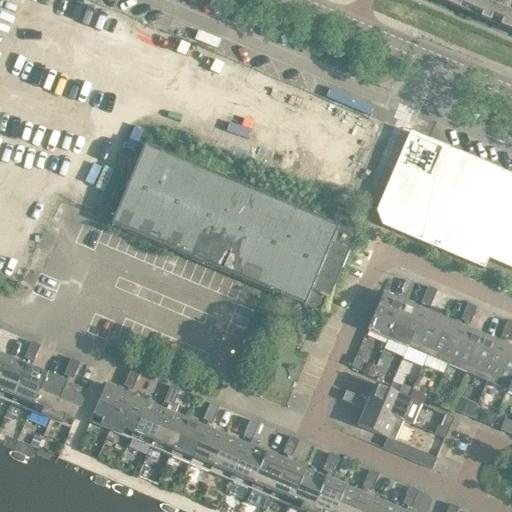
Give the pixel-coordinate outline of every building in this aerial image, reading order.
[(455,0),(453,6),(473,14),(479,0),(455,0)] [(479,0),(473,14),(493,23),(502,0),(479,0)] [(511,0),(502,0),(493,23),(511,30),(511,0)] [(511,175),(407,131),(374,209),(379,223),(481,266),(486,256),(511,267),(511,175)] [(144,144),(110,224),(266,290),(321,313),(356,232),(144,144)] [(437,290),(428,286),(424,294),(433,298),(437,290)] [(382,293),(367,330),(387,339),(403,302),(382,293)] [(421,303),(430,307),(433,298),(424,294),(421,303)] [(403,302),(387,339),(407,347),(423,310),(403,302)] [(477,307),(467,303),(464,311),(473,315),(477,307)] [(423,310),(407,347),(427,355),(443,319),(423,310)] [(460,319),(470,323),(473,315),(464,311),(460,319)] [(443,319),(427,355),(447,364),(463,327),(443,319)] [(463,327),(447,364),(467,372),(483,335),(463,327)] [(500,336),(509,340),(511,334),(511,331),(504,328),(500,336)] [(287,342),(301,348),(306,336),(292,330),(287,342)] [(483,335),(467,372),(487,381),(503,344),(483,335)] [(40,345),(31,341),(27,350),(37,354),(40,345)] [(511,347),(503,344),(487,381),(507,389),(511,377),(511,347)] [(24,358),(33,362),(37,354),(27,350),(24,358)] [(6,357),(0,371),(0,398),(10,402),(26,366),(6,357)] [(80,362),(71,358),(67,366),(76,370),(80,362)] [(351,367),(360,370),(364,361),(355,358),(351,367)] [(368,362),(363,373),(372,377),(376,366),(368,362)] [(26,366),(10,402),(30,411),(46,374),(26,366)] [(63,375),(73,379),(76,370),(67,366),(63,375)] [(139,373),(130,369),(127,377),(136,381),(139,373)] [(46,374),(30,411),(50,419),(66,382),(46,374)] [(124,384),(133,388),(136,381),(127,377),(124,384)] [(71,428),(87,391),(66,382),(50,419),(71,428)] [(402,383),(399,392),(408,396),(412,387),(402,383)] [(362,398),(360,402),(366,405),(403,420),(412,424),(421,403),(411,400),(375,384),(370,395),(366,393),(363,394),(362,398)] [(105,385),(89,421),(110,430),(125,393),(105,385)] [(179,390),(170,386),(166,394),(176,398),(179,390)] [(412,390),(409,398),(423,403),(426,396),(412,390)] [(346,391),(342,400),(350,403),(354,394),(346,391)] [(125,393),(110,430),(130,438),(145,402),(125,393)] [(163,402),(172,406),(176,398),(166,394),(163,402)] [(358,407),(360,402),(362,398),(354,394),(350,403),(358,407)] [(435,394),(432,403),(440,406),(444,397),(435,394)] [(459,396),(453,410),(471,417),(477,404),(459,396)] [(145,402),(130,438),(150,447),(165,410),(145,402)] [(219,407),(210,403),(206,411),(215,415),(219,407)] [(403,420),(366,405),(357,425),(387,438),(394,441),(394,440),(403,420)] [(165,410),(150,447),(170,455),(185,418),(165,410)] [(203,419),(212,423),(215,415),(206,411),(203,419)] [(483,416),(480,421),(490,426),(494,416),(488,413),(483,416)] [(185,418),(170,455),(190,464),(205,427),(185,418)] [(511,422),(504,419),(500,430),(511,435),(511,431),(511,422)] [(259,423),(250,420),(246,428),(256,432),(259,423)] [(439,426),(435,434),(445,438),(449,430),(439,426)] [(205,427),(190,464),(209,472),(225,435),(205,427)] [(243,436),(252,440),(256,432),(246,428),(243,436)] [(225,435),(209,472),(230,480),(245,444),(225,435)] [(299,440),(290,436),(286,445),(295,448),(299,440)] [(387,438),(382,448),(407,459),(412,448),(394,440),(394,441),(387,438)] [(245,444),(230,480),(250,489),(265,452),(245,444)] [(283,453),(292,457),(295,448),(286,445),(283,453)] [(432,469),(437,458),(412,448),(407,459),(432,469)] [(265,452),(250,489),(270,497),(285,460),(265,452)] [(339,457),(330,453),(326,461),(335,465),(339,457)] [(285,460),(270,497),(289,506),(305,469),(285,460)] [(322,470),(332,474),(335,465),(326,461),(322,470)] [(305,469),(289,506),(304,511),(310,511),(325,477),(305,469)] [(379,474),(369,470),(366,478),(375,482),(379,474)] [(325,477),(310,511),(333,511),(345,486),(325,477)] [(362,487),(372,491),(375,482),(366,478),(362,487)] [(345,486),(333,511),(357,511),(365,494),(345,486)] [(419,491),(409,487),(406,495),(415,499),(419,491)] [(365,494),(357,511),(380,511),(384,502),(365,494)] [(402,504),(412,507),(415,499),(406,495),(402,504)] [(384,502),(380,511),(404,511),(405,511),(384,502)]
